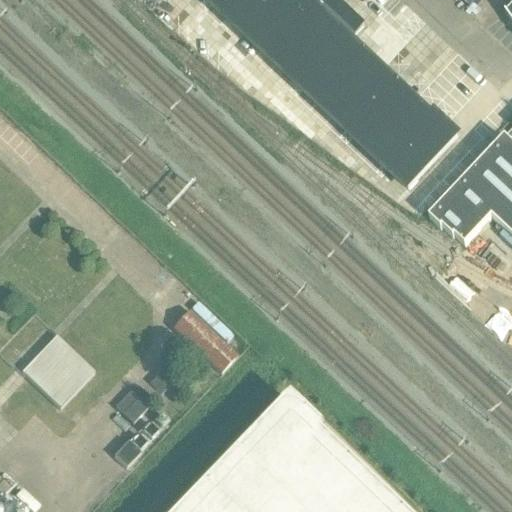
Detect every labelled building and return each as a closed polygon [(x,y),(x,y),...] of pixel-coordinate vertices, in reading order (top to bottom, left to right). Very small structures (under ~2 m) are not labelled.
[(363,28),(333,0),(206,0),(205,1),(407,192),(458,138),(353,39),(363,28)] [(454,240),(465,250),(492,222),(511,240),(511,132),(458,190),(429,221),(441,233),(442,232),(441,232),(442,231),(453,242),(454,241),(454,240)] [(188,315),(174,330),(172,332),(220,378),(237,360),(188,315)] [(21,377),(59,413),(94,376),(56,340),(21,377)] [(153,389),(161,397),(175,382),(167,374),(153,389)] [(115,411),(132,428),(147,412),(130,395),(115,411)] [(401,511),(360,472),(293,408),(287,402),(286,401),(285,401),(275,412),(182,509),(178,511),(401,511)] [(114,460),(123,469),(126,472),(140,457),(138,456),(168,425),(161,418),(131,448),(128,445),(114,460)]
